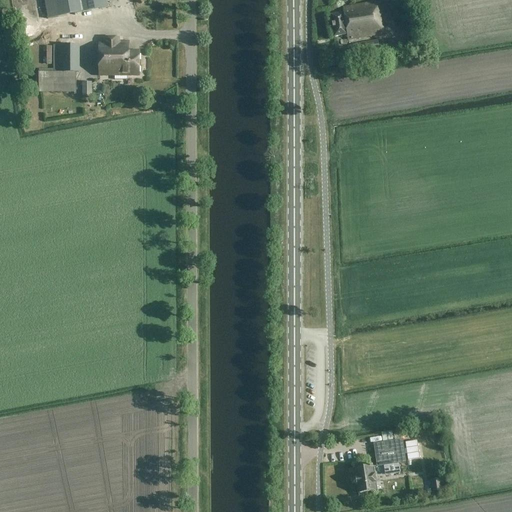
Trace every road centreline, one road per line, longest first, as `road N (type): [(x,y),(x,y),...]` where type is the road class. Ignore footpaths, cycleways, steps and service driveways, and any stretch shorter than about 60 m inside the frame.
road 1 (unclassified): [(192,511),(189,0)]
road 2 (primary): [(293,511),(292,0)]
